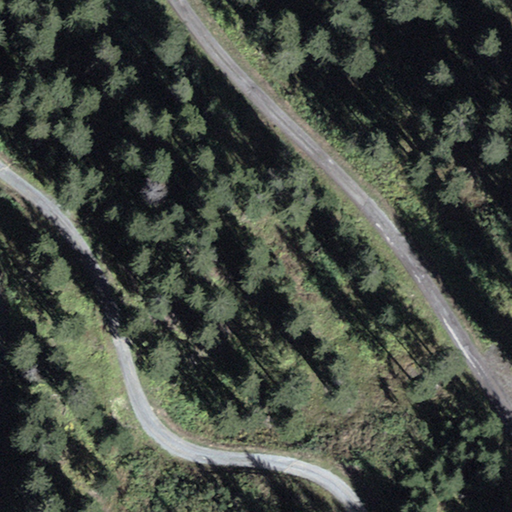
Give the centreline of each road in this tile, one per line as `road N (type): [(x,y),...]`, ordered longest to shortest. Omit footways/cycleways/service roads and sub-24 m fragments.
road 1 (track): [(363,511),(292,457),(197,452),(167,437),(143,408),(71,226),(0,165)]
road 2 (track): [(176,0),(216,55),(386,230),(511,420)]
